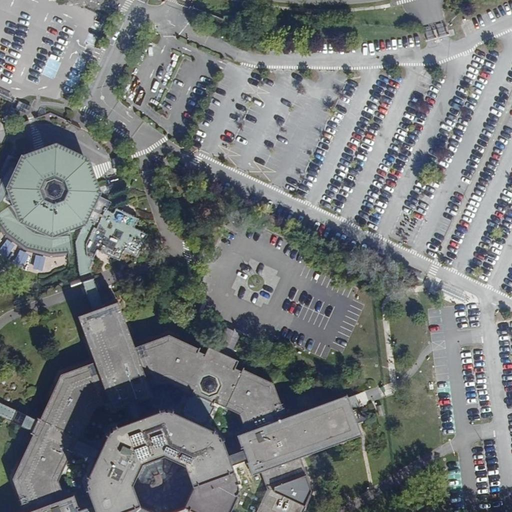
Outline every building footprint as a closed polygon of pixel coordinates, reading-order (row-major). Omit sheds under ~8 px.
[(54,79),(60,62),(49,58),(43,74),(54,79)] [(19,100),(15,108),(27,114),(30,106),(19,100)] [(0,230),(3,236),(16,245),(65,156),(56,152),(50,155),(48,149),(33,153),(35,159),(30,161),(29,161),(29,162),(9,152),(0,166),(0,230)] [(115,208),(112,213),(106,210),(109,202),(89,192),(90,191),(88,185),(92,183),(88,169),(82,171),(80,165),(65,156),(16,245),(25,251),(52,257),(77,255),(79,272),(85,290),(92,309),(77,315),(94,361),(61,374),(39,418),(38,417),(37,419),(0,402),(0,416),(32,431),(31,433),(32,433),(12,477),(25,511),(23,511),(94,511),(98,511),(227,511),(239,486),(231,464),(247,458),(248,460),(247,461),(252,474),(260,471),(267,488),(255,511),(302,511),(313,489),(301,456),(362,433),(353,408),(348,397),(347,393),(286,415),(273,382),(244,369),(243,371),(235,367),(238,360),(208,346),(204,353),(198,350),(199,348),(168,334),(135,346),(118,301),(102,306),(95,286),(88,268),(96,251),(119,261),(123,251),(136,257),(147,234),(134,227),(138,219),(115,208)] [(369,402),(365,390),(348,397),(353,408),(369,402)]
